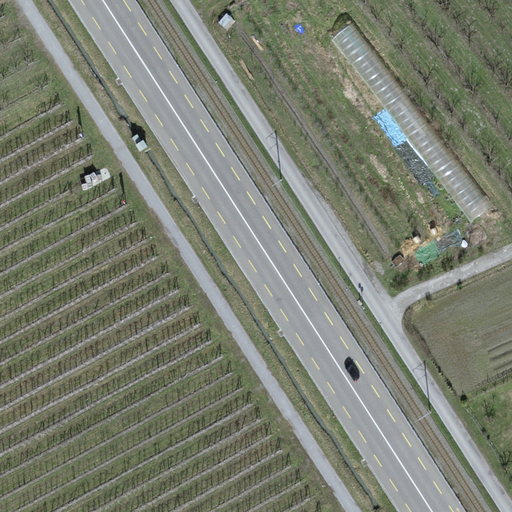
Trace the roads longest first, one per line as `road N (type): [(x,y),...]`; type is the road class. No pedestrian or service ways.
road 1 (primary): [(104,0),(433,511)]
road 2 (unclassified): [(354,511),(25,0)]
road 3 (unclassified): [(384,314),(181,0)]
road 4 (unclassified): [(511,511),(384,314)]
road 5 (unclassified): [(384,314),(511,250)]
